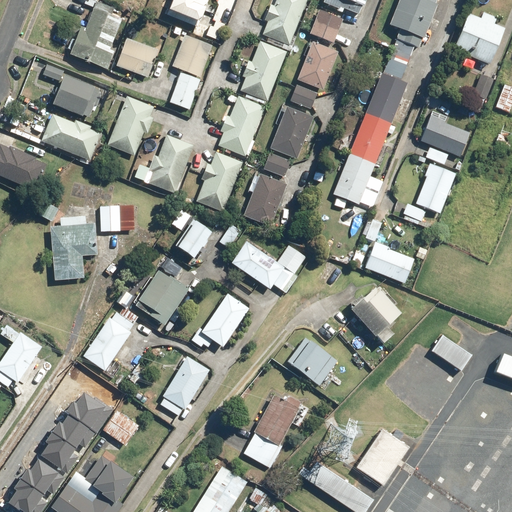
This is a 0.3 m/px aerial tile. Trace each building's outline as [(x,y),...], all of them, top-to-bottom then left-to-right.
[(171,0),(166,13),(195,25),(205,0),(171,0)] [(275,0),(260,39),(285,48),(303,0),(275,0)] [(322,0),(357,15),(363,0),(322,0)] [(398,29),(380,75),(379,75),(330,196),(356,206),(404,85),(398,82),(416,35),(421,36),(432,4),(421,0),(395,0),(387,25),(398,29)] [(102,68),(120,11),(93,3),(75,59),(102,68)] [(331,45),(341,19),(318,10),(308,36),(331,45)] [(464,15),(450,50),(488,65),(503,30),(464,15)] [(183,35),(171,66),(197,77),(210,46),(183,35)] [(124,39),(114,66),(145,78),(156,51),(124,39)] [(322,90),(335,53),(309,44),(295,81),(322,90)] [(239,96),(264,105),(283,56),(259,46),(239,96)] [(63,72),(44,65),(40,76),(59,83),(61,77),(63,72)] [(187,111),(198,81),(178,74),(168,104),(187,111)] [(62,76),(49,105),(89,122),(102,93),(62,76)] [(483,100),(492,81),(480,76),(471,96),(483,100)] [(309,111),(315,94),(295,87),(289,103),(309,111)] [(510,137),(511,132),(511,88),(508,87),(491,130),(510,137)] [(216,149),(241,158),(260,109),(235,99),(216,149)] [(105,150),(130,159),(149,110),(125,100),(105,150)] [(296,161),(310,118),(283,109),(269,152),(296,161)] [(52,114),(41,140),(88,160),(100,134),(52,114)] [(425,119),(418,140),(457,153),(464,132),(425,119)] [(146,189),(170,198),(189,149),(165,139),(146,189)] [(0,142),(0,174),(36,187),(46,159),(0,142)] [(428,149),(423,158),(443,167),(447,158),(428,149)] [(193,203),(222,214),(241,166),(212,154),(193,203)] [(280,176),(287,162),(268,154),(261,168),(280,176)] [(404,187),(413,164),(405,161),(396,183),(404,187)] [(437,215),(453,175),(428,165),(411,205),(437,215)] [(270,227),(285,185),(257,175),(242,217),(270,227)] [(137,187),(119,180),(117,187),(135,193),(137,187)] [(59,210),(44,202),(37,216),(51,224),(59,210)] [(403,205),(399,215),(421,223),(424,213),(403,205)] [(97,208),(99,233),(130,232),(129,207),(97,208)] [(191,259),(209,235),(189,221),(172,245),(191,259)] [(380,224),(372,221),(366,240),(373,243),(380,224)] [(77,224),(77,223),(46,226),(51,279),(83,276),(80,255),(95,255),(96,225),(89,225),(89,223),(77,224)] [(221,238),(230,245),(239,232),(229,225),(221,238)] [(267,288),(268,288),(282,296),(305,259),(287,248),(277,265),(242,245),(230,266),(267,288)] [(373,247),(364,269),(403,284),(412,261),(373,247)] [(164,257),(158,267),(175,278),(181,268),(164,257)] [(161,326),(185,290),(155,271),(131,307),(161,326)] [(374,288),(348,309),(372,339),(398,317),(374,288)] [(221,349),(246,308),(222,294),(197,335),(221,349)] [(104,374),(129,332),(105,317),(79,359),(104,374)] [(0,353),(0,371),(15,383),(40,348),(17,331),(0,353)] [(437,335),(426,350),(461,374),(471,358),(456,348),(437,335)] [(309,338),(287,367),(313,387),(335,358),(309,338)] [(184,410),(207,371),(183,357),(161,397),(184,410)] [(511,365),(501,361),(495,375),(511,381),(511,365)] [(162,383),(167,373),(154,366),(149,377),(162,383)] [(412,366),(394,389),(426,413),(444,390),(412,366)] [(104,408),(83,393),(75,404),(72,402),(65,411),(68,413),(90,428),(104,408)] [(273,397),(245,453),(267,465),(296,408),(273,397)] [(57,417),(64,407),(51,399),(40,415),(49,421),(54,415),(57,417)] [(112,409),(97,430),(123,448),(138,427),(112,409)] [(90,428),(68,413),(61,425),(57,422),(51,431),(77,449),(90,428)] [(48,444),(40,455),(62,470),(77,449),(51,431),(44,441),(48,444)] [(353,467),(378,485),(404,449),(380,431),(353,467)] [(74,470),(49,507),(56,511),(116,511),(122,503),(117,500),(132,477),(100,456),(85,478),(74,470)] [(17,490),(9,503),(24,511),(37,511),(43,503),(37,499),(45,486),(53,491),(61,478),(37,463),(31,472),(26,469),(14,488),(17,490)] [(315,464),(305,480),(352,511),(366,511),(373,503),(315,464)] [(190,511),(226,511),(242,484),(215,469),(190,511)] [(259,504),(265,497),(253,487),(245,496),(257,507),(259,504)]
